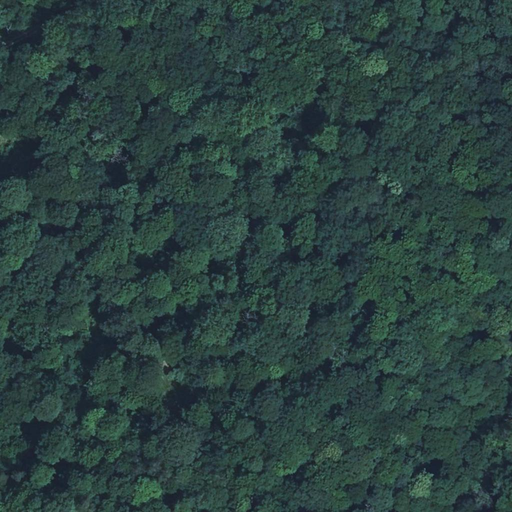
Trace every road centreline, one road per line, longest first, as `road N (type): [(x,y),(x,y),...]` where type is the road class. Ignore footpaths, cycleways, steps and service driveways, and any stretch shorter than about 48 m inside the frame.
road 1 (track): [(511,21),(423,20),(358,0)]
road 2 (track): [(107,0),(0,55)]
